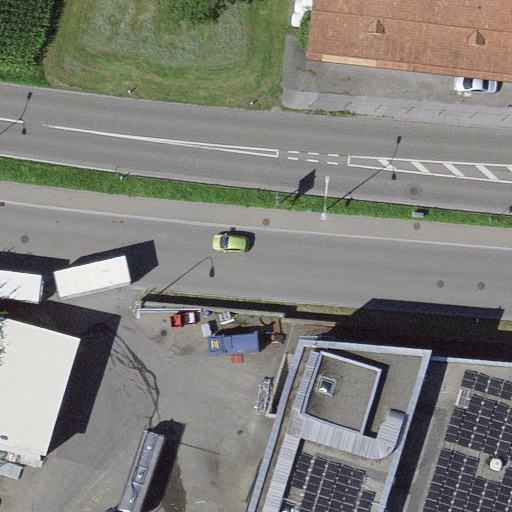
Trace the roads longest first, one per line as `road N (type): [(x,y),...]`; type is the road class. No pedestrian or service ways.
road 1 (primary): [(0,118),(511,175)]
road 2 (unclassified): [(0,228),(511,281)]
